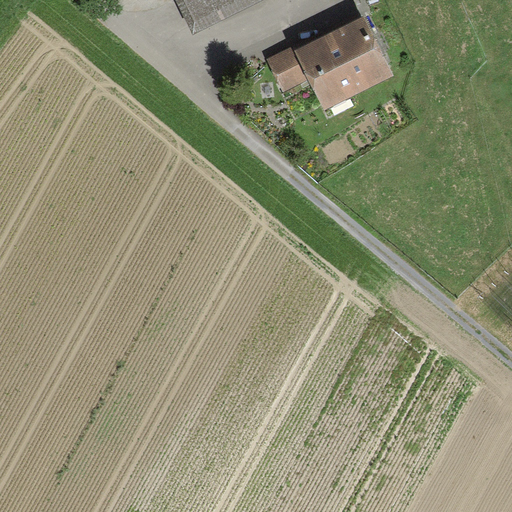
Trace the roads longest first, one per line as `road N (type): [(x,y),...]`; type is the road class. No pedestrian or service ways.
road 1 (track): [(511,359),(310,190)]
road 2 (track): [(176,76),(310,190)]
